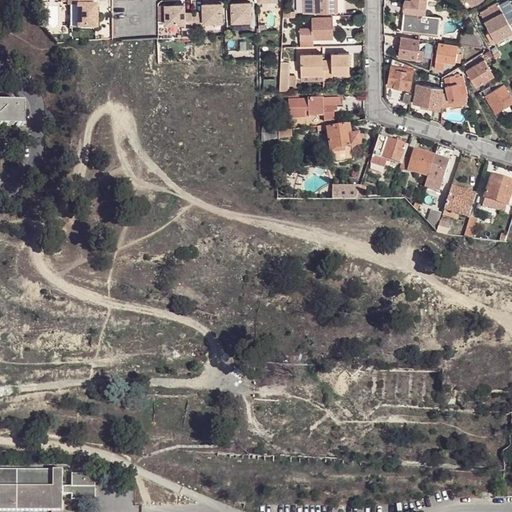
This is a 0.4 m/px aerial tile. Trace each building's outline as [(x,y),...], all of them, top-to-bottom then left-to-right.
[(65,5),(74,5),(73,28),(92,29),(93,6),(90,6),(89,0),(57,0),(57,2),(65,2),(65,5)] [(303,0),(303,11),(316,12),(316,0),(303,0)] [(337,12),(337,0),(316,0),(316,12),(337,12)] [(426,0),(406,0),(405,13),(425,15),(426,0)] [(511,28),(498,2),(480,11),(491,32),(493,36),(489,38),(491,42),(511,31),(511,28)] [(220,5),(202,6),(202,14),(194,14),(194,19),(195,25),(195,29),(203,29),(203,25),(221,24),(220,5)] [(249,5),(231,5),(231,24),(250,23),(249,5)] [(183,7),(164,8),(164,23),(164,26),(184,25),(184,29),(182,29),(183,38),(191,37),(191,25),(191,19),(190,14),(183,15),(183,7)] [(164,8),(156,8),(155,23),(164,23),(164,8)] [(441,17),(425,15),(405,13),(405,14),(404,14),(402,31),(439,35),(441,17)] [(333,17),(313,17),(313,29),(300,30),(300,38),(313,38),(333,38),(333,17)] [(458,42),(479,45),(471,31),(459,29),(458,42)] [(401,37),(401,36),(388,35),(388,43),(400,44),(401,37)] [(399,56),(416,59),(416,58),(417,51),(419,40),(401,37),(400,44),(399,56)] [(437,42),(435,60),(436,60),(444,61),(454,63),(454,60),(456,51),(456,45),(437,42)] [(323,53),(302,53),(302,74),(311,74),(324,74),(324,77),(333,77),(333,76),(333,73),(350,73),(350,53),(332,53),(332,60),(323,60),(323,53)] [(471,79),(475,86),(494,75),(483,58),(465,70),(471,79)] [(413,67),(393,59),(392,66),(413,69),(413,67)] [(444,61),(436,60),(435,68),(443,69),(444,61)] [(281,90),(290,90),(291,62),(282,61),(281,90)] [(388,86),(410,89),(413,69),(392,66),(388,86)] [(451,104),(451,106),(464,103),(463,97),(467,96),(462,75),(454,77),(454,75),(444,77),(448,91),(451,104)] [(503,84),(501,80),(483,90),(486,95),(503,84)] [(443,87),(417,83),(414,103),(421,105),(435,107),(435,104),(441,105),(442,92),(443,87)] [(511,99),(503,84),(486,95),(495,111),(502,108),(509,104),(511,101),(511,99)] [(448,91),(442,92),(441,105),(441,107),(451,104),(448,91)] [(410,94),(403,93),(402,102),(409,103),(410,94)] [(343,99),(289,100),(289,119),(306,119),(306,113),(309,113),(309,117),(324,117),(324,121),(335,121),(334,111),(338,111),(338,107),(343,107),(343,99)] [(0,126),(22,127),(23,103),(0,102),(0,126)] [(511,108),(509,104),(502,108),(505,114),(511,109),(511,108)] [(279,124),(279,136),(279,138),(283,138),(291,138),(291,123),(279,124)] [(349,126),(328,128),(332,165),(354,162),(352,147),(360,146),(358,136),(356,136),(350,137),(349,128),(349,126)] [(396,141),(380,136),(371,163),(385,168),(388,160),(402,165),(405,157),(409,145),(401,143),(396,141)] [(429,178),(434,160),(423,157),(424,153),(414,149),(410,159),(405,157),(402,165),(401,169),(429,178)] [(440,193),(449,161),(435,156),(434,160),(429,178),(426,188),(440,193)] [(385,168),(371,163),(371,168),(382,172),(384,171),(385,168)] [(511,181),(493,175),(486,198),(507,206),(511,189),(511,181)] [(361,186),(356,199),(363,199),(367,187),(361,184),(361,186)] [(333,185),(332,199),(356,199),(361,186),(333,185)] [(451,190),(450,195),(468,201),(470,196),(451,190)] [(450,195),(444,214),(467,222),(469,218),(475,198),(470,196),(468,201),(450,195)] [(507,206),(486,198),(483,206),(505,212),(507,206)] [(433,211),(429,223),(438,232),(443,214),(433,211)] [(464,237),(471,238),(476,220),(469,218),(464,237)] [(441,223),(438,233),(448,234),(451,226),(441,223)] [(437,400),(439,370),(363,364),(357,370),(347,358),(338,365),(324,364),(320,358),(305,369),(314,381),(306,387),(305,397),(311,405),(304,411),(333,449),(347,450),(357,442),(358,437),(342,416),(377,390),(402,392),(407,398),(437,400)] [(65,469),(0,469),(0,511),(65,511),(65,495),(75,495),(75,502),(100,502),(100,477),(76,477),(76,486),(65,486),(65,469)]
